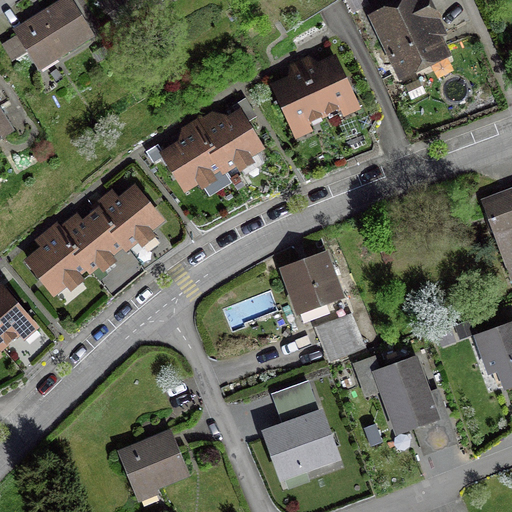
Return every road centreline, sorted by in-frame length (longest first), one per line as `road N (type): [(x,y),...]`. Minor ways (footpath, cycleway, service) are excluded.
road 1 (residential): [(170,300),(277,235),(511,141)]
road 2 (residential): [(0,457),(170,300)]
road 3 (residential): [(262,511),(170,300)]
road 4 (residential): [(372,511),(511,457)]
